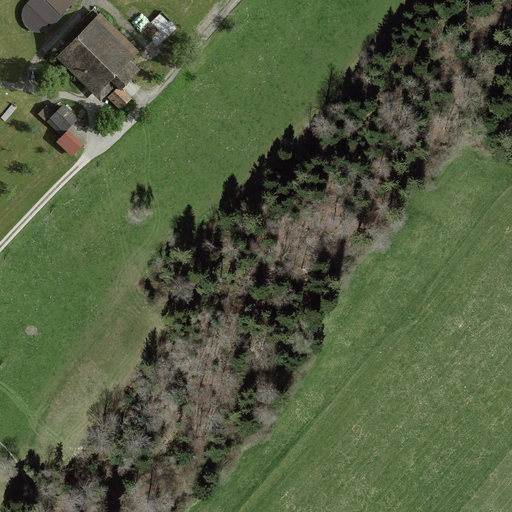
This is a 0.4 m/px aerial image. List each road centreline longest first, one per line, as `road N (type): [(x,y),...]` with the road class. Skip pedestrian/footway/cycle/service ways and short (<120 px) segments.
road 1 (track): [(0,252),(244,0)]
road 2 (track): [(0,87),(91,105),(114,138)]
